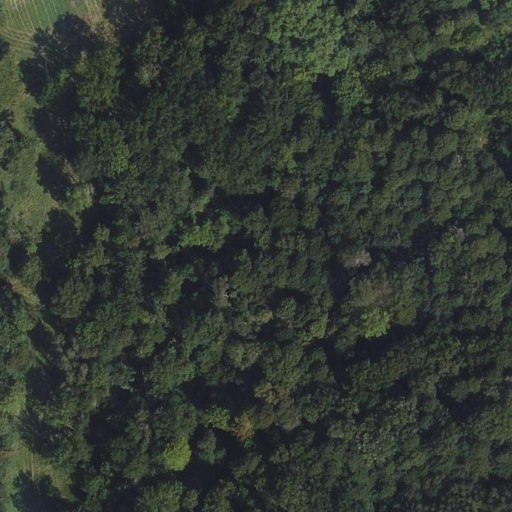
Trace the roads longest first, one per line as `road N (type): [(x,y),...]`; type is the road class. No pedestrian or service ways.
road 1 (track): [(0,291),(53,275),(158,156),(208,0)]
road 2 (track): [(260,511),(271,415),(378,252)]
road 3 (track): [(378,252),(336,143),(297,0)]
road 4 (track): [(511,396),(439,348),(378,252)]
road 5 (track): [(402,511),(430,476),(466,470),(511,477)]
